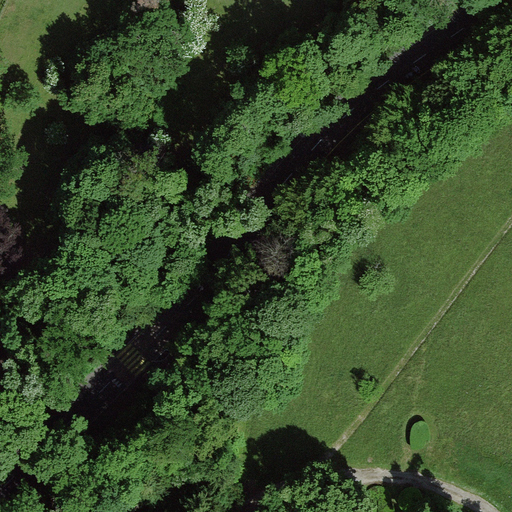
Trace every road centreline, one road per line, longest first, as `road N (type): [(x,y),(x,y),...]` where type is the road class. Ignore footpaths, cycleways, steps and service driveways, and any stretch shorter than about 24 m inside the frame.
road 1 (tertiary): [(214,277),(336,132),(511,0)]
road 2 (tertiary): [(0,493),(214,277)]
road 3 (track): [(245,511),(326,479),(422,483),(487,511)]
road 4 (residential): [(128,511),(214,277)]
